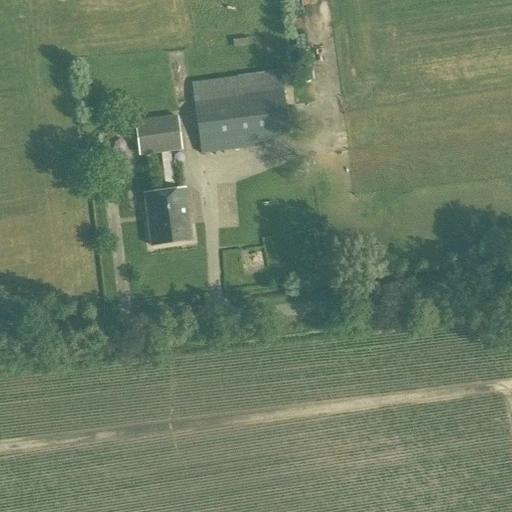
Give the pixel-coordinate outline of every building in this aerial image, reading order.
[(234,49),(248,47),(247,38),(232,40),(234,49)] [(201,154),(273,145),(273,138),(289,136),(284,92),(195,103),(201,154)] [(170,153),(182,152),(178,119),(137,124),(141,157),(162,154),(170,153)] [(167,193),(144,196),(150,248),(194,243),(188,191),(175,192),(170,153),(162,154),(167,193)] [(267,266),(265,253),(252,255),(254,269),(267,266)]
